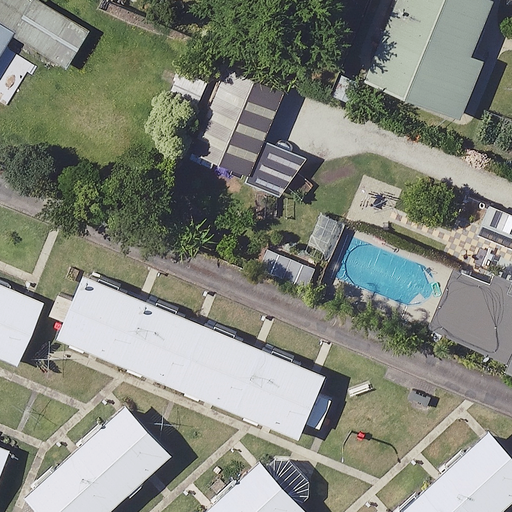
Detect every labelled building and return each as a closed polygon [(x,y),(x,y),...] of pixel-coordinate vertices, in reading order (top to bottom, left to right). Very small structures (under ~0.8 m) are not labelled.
[(0,0),(0,36),(6,27),(61,62),(84,25),(44,0),(43,0),(0,0)] [(384,0),(357,69),(459,110),(482,53),(468,48),(486,0),(384,0)] [(206,116),(166,93),(149,124),(188,147),(206,116)] [(366,145),(314,123),(268,236),(320,257),(366,145)] [(511,168),(470,150),(450,196),(511,223),(511,168)] [(511,269),(507,283),(453,261),(428,322),(504,353),(502,359),(511,363),(511,269)] [(340,375),(82,267),(56,330),(296,431),(302,416),(320,423),(340,375)] [(36,293),(0,278),(0,353),(9,357),(36,293)] [(103,511),(171,447),(122,396),(24,490),(44,511),(103,511)] [(493,511),(511,496),(511,450),(488,424),(391,511),(493,511)] [(298,511),(305,506),(260,454),(193,511),(298,511)]
